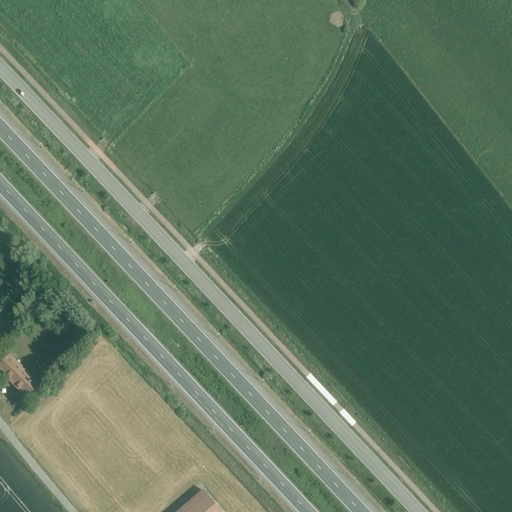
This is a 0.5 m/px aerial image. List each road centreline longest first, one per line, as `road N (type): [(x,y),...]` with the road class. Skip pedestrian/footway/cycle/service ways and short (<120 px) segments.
road 1 (unclassified): [(419,511),(0,65)]
road 2 (trunk): [(360,511),(0,128)]
road 3 (trunk): [(0,182),(309,511)]
